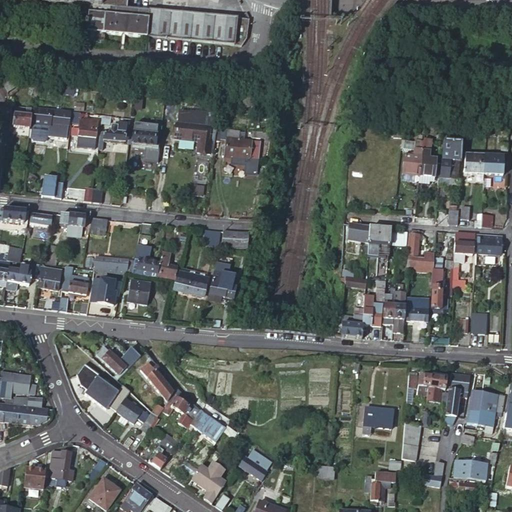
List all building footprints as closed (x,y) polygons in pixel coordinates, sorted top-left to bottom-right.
[(87,33),(240,47),(241,47),(247,38),(248,21),(125,9),(125,0),(0,0),(89,7),(89,14),(88,14),(87,21),(85,21),(84,26),(86,26),(86,27),(87,27),(87,33)] [(21,87),(16,78),(3,86),(9,94),(21,87)] [(32,110),(12,108),(12,112),(26,114),(26,117),(31,118),(32,110)] [(52,112),(34,110),(32,126),(30,139),(32,142),(44,144),(46,142),(46,138),(66,141),(70,114),(52,112)] [(72,115),(71,125),(79,126),(77,138),(95,140),(97,122),(86,121),(87,116),(72,115)] [(30,124),(31,118),(26,117),(14,116),(13,128),(14,128),(30,130),(30,124)] [(108,119),(101,118),(98,143),(103,143),(124,146),(125,136),(116,135),(117,130),(110,130),(110,134),(107,134),(108,119)] [(131,129),(160,132),(160,131),(161,124),(131,121),(131,129)] [(210,130),(177,126),(176,140),(199,143),(198,154),(211,156),(211,152),(208,151),(210,130)] [(218,131),(217,143),(227,144),(225,158),(249,162),(251,144),(239,142),(240,133),(218,131)] [(402,132),(393,132),(393,140),(402,140),(402,132)] [(156,136),(134,134),(132,147),(155,149),(156,136)] [(271,143),(271,137),(252,135),(252,140),(265,142),(265,143),(270,144),(271,143)] [(422,151),(423,142),(414,141),(414,151),(422,151)] [(422,151),(420,177),(434,178),(436,161),(429,160),(430,146),(440,147),(441,142),(424,141),(423,142),(422,151)] [(270,144),(265,143),(261,159),(267,160),(270,144)] [(402,175),(420,177),(422,151),(414,151),(413,159),(404,158),(402,175)] [(483,176),(484,156),(465,155),(464,175),(483,176)] [(504,157),(484,156),(483,176),(503,177),(504,157)] [(459,163),(441,161),(439,179),(446,180),(446,182),(452,183),(452,180),(457,181),(459,163)] [(56,181),(44,179),(41,199),(54,200),(56,185),(56,181)] [(63,186),(56,185),(54,200),(61,201),(63,186)] [(83,204),(91,204),(92,192),(85,191),(83,204)] [(102,193),(92,192),(91,204),(101,206),(102,193)] [(121,208),(129,209),(130,198),(123,197),(121,208)] [(470,209),(461,208),(460,221),(469,221),(470,209)] [(0,221),(24,225),(26,213),(1,210),(0,210),(0,221)] [(449,212),(447,227),(457,227),(458,212),(449,212)] [(52,215),(30,213),(29,226),(50,229),(52,215)] [(91,220),(60,216),(59,227),(89,230),(91,220)] [(483,228),(491,229),(492,217),(482,216),(481,228),(483,228)] [(107,221),(91,220),(89,230),(88,235),(105,236),(107,221)] [(151,239),(152,226),(142,225),(139,237),(151,239)] [(369,229),(347,228),(347,243),(368,244),(369,229)] [(378,258),(379,230),(369,229),(368,244),(367,257),(378,258)] [(388,258),(390,230),(379,230),(378,258),(388,259),(388,258)] [(433,271),(433,262),(417,261),(419,241),(419,232),(413,232),(409,231),(407,273),(415,273),(433,274),(433,271)] [(220,233),(205,232),(203,245),(218,247),(220,233)] [(246,251),(248,237),(223,234),(221,248),(246,251)] [(468,237),(468,235),(464,234),(455,234),(453,263),(465,264),(465,257),(472,257),(473,237),(468,237)] [(500,255),(501,237),(475,235),(474,246),(473,254),(475,254),(500,255)] [(48,261),(46,261),(44,267),(56,268),(58,249),(50,247),(48,261)] [(131,277),(157,280),(160,265),(149,263),(151,250),(138,247),(134,263),(131,277)] [(21,258),(22,251),(8,249),(8,258),(0,256),(0,261),(6,262),(20,264),(21,258)] [(170,256),(162,254),(160,265),(157,280),(174,282),(178,268),(168,266),(170,256)] [(125,276),(131,277),(134,263),(95,259),(93,273),(122,276),(125,276)] [(5,265),(0,264),(0,282),(7,284),(10,266),(5,265)] [(40,266),(32,265),(30,275),(28,275),(28,270),(21,268),(20,273),(14,272),(14,267),(10,266),(7,284),(18,286),(29,287),(30,281),(38,282),(40,266)] [(71,278),(72,270),(65,269),(61,293),(85,297),(87,280),(71,278)] [(433,274),(432,288),(434,288),(432,309),(441,310),(442,289),(441,289),(442,271),(433,271),(433,274)] [(54,281),(55,274),(41,272),(39,289),(58,292),(59,282),(54,281)] [(175,282),(173,291),(201,299),(206,281),(204,280),(205,278),(184,272),(183,275),(178,274),(175,282)] [(214,273),(208,295),(207,301),(220,305),(222,299),(229,301),(234,279),(214,273)] [(345,288),(365,289),(366,281),(345,280),(345,288)] [(147,307),(150,286),(130,282),(127,303),(147,307)] [(383,306),(384,306),(385,295),(385,293),(386,284),(376,283),(376,290),(378,290),(376,306),(374,327),(381,328),(383,306)] [(17,292),(18,286),(7,284),(6,289),(6,292),(15,293),(17,292)] [(98,287),(98,293),(95,303),(95,304),(113,307),(115,296),(114,295),(114,290),(98,287)] [(393,335),(403,335),(406,293),(396,293),(395,307),(393,327),(393,335)] [(383,316),(382,326),(393,327),(395,307),(393,307),(394,295),(385,295),(384,306),(383,316)] [(58,313),(67,314),(68,301),(60,300),(58,313)] [(364,311),(363,327),(371,327),(373,306),(370,305),(371,300),(365,300),(364,311)] [(420,305),(407,304),(406,322),(427,323),(428,304),(420,304),(420,305)] [(342,326),(341,338),(358,339),(362,339),(363,331),(363,327),(364,311),(356,310),(355,320),(343,320),(342,326)] [(485,315),(472,314),(471,334),(485,335),(486,322),(485,322),(485,315)] [(468,321),(459,320),(459,334),(467,334),(468,321)] [(123,358),(128,354),(116,342),(111,347),(123,358)] [(102,362),(98,366),(115,381),(125,368),(103,349),(96,357),(102,362)] [(149,357),(146,353),(136,362),(140,366),(149,357)] [(168,403),(177,390),(168,380),(161,372),(152,361),(141,371),(168,403)] [(121,390),(91,363),(78,377),(109,404),(118,394),(117,393),(121,390)] [(115,381),(117,383),(128,371),(125,368),(115,381)] [(0,398),(5,399),(4,405),(10,406),(11,400),(12,394),(34,397),(36,386),(32,386),(33,382),(30,382),(31,378),(0,374),(0,398)] [(448,395),(447,395),(444,395),(443,404),(447,405),(445,420),(444,425),(453,427),(456,418),(460,392),(467,393),(470,378),(451,376),(448,395)] [(490,377),(486,376),(483,395),(479,426),(493,428),(495,417),(501,418),(504,398),(488,396),(490,377)] [(417,378),(408,377),(406,404),(412,405),(413,390),(416,391),(417,378)] [(423,396),(426,378),(420,377),(418,395),(423,396)] [(433,379),(426,378),(423,396),(441,399),(442,391),(445,392),(446,381),(433,379)] [(190,426),(200,412),(194,407),(192,404),(187,401),(183,396),(177,390),(168,403),(163,409),(161,412),(168,417),(173,411),(182,416),(178,424),(187,430),(190,426)] [(479,426),(483,395),(472,393),(467,430),(478,431),(479,426)] [(27,407),(42,409),(43,401),(28,399),(27,402),(27,407)] [(128,402),(125,399),(115,412),(122,417),(119,421),(125,425),(128,421),(133,425),(137,420),(143,423),(148,416),(128,402)] [(47,410),(0,405),(0,422),(2,423),(3,418),(19,420),(18,424),(29,425),(36,425),(46,420),(47,410)] [(158,418),(161,412),(163,409),(158,406),(153,414),(158,418)] [(394,412),(366,409),(362,436),(370,437),(371,428),(391,431),(394,412)] [(215,443),(220,436),(207,427),(211,421),(206,417),(200,412),(190,426),(215,443)] [(147,434),(158,418),(153,414),(152,413),(141,430),(147,434)] [(103,422),(106,424),(111,418),(107,415),(103,422)] [(220,436),(225,428),(211,421),(207,427),(220,436)] [(405,424),(402,459),(416,461),(421,427),(405,424)] [(192,434),(187,431),(179,442),(184,445),(192,434)] [(175,447),(177,444),(167,436),(165,440),(175,447)] [(475,438),(463,436),(461,443),(473,446),(475,438)] [(511,440),(501,438),(500,445),(511,447),(511,440)] [(170,454),(175,447),(165,440),(164,440),(159,446),(170,454)] [(157,448),(147,463),(159,471),(166,461),(160,456),(162,452),(157,448)] [(239,468),(260,482),(265,472),(270,464),(253,452),(248,460),(245,458),(239,468)] [(67,474),(70,454),(60,453),(60,455),(52,454),(49,479),(71,482),(72,475),(67,474)] [(107,464),(100,459),(92,471),(92,472),(87,480),(93,484),(107,464)] [(401,471),(402,463),(389,462),(389,470),(401,471)] [(430,463),(429,476),(442,478),(443,464),(430,463)] [(455,463),(454,479),(486,482),(487,465),(455,463)] [(219,480),(224,472),(213,464),(207,472),(200,467),(191,481),(208,493),(203,500),(211,505),(225,484),(219,480)] [(333,470),(319,469),(318,480),(332,481),(333,470)] [(1,474),(0,474),(0,486),(7,488),(9,470),(1,474)] [(45,471),(25,470),(23,489),(43,490),(45,471)] [(396,484),(396,475),(376,474),(375,482),(371,482),(371,483),(371,493),(370,508),(379,508),(380,502),(384,502),(385,489),(390,490),(391,484),(396,484)] [(441,479),(424,477),(423,485),(440,487),(441,479)] [(454,479),(448,478),(447,492),(485,496),(486,488),(485,488),(486,482),(454,479)] [(106,511),(119,491),(103,480),(89,500),(106,511)] [(133,511),(140,511),(152,497),(136,485),(119,508),(125,511),(128,511),(130,510),(133,511)] [(497,495),(490,494),(489,506),(496,507),(497,495)] [(222,496),(214,507),(220,511),(221,511),(229,500),(222,496)] [(152,511),(169,511),(172,508),(157,498),(149,509),(152,511)] [(284,511),(258,502),(254,511),(284,511)] [(475,511),(477,504),(469,503),(467,511),(475,511)]
